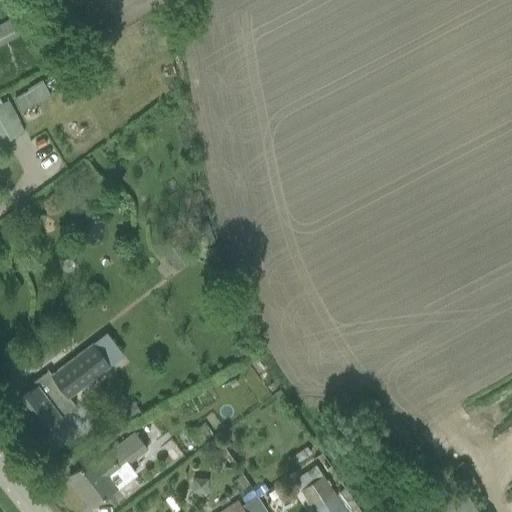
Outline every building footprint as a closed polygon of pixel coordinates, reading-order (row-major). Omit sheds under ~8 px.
[(0,49),(19,40),(10,22),(0,27),(0,49)] [(17,109),(49,99),(44,82),(12,92),(17,109)] [(20,134),(3,102),(0,103),(0,138),(3,144),(20,134)] [(186,247),(190,244),(178,229),(174,232),(173,231),(156,244),(176,271),(194,258),(186,247)] [(29,353),(39,367),(58,353),(48,339),(29,353)] [(33,382),(36,386),(13,404),(36,435),(75,405),(68,397),(110,365),(93,343),(51,375),(48,370),(33,382)] [(94,424),(101,436),(140,416),(134,403),(94,424)] [(68,476),(91,507),(116,488),(108,478),(146,449),(136,434),(97,463),(93,458),(68,476)] [(300,490),(299,490),(313,511),(359,511),(344,488),(334,495),(315,466),(293,480),(300,490)] [(193,478),(191,493),(206,494),(207,480),(193,478)] [(479,511),(462,487),(425,511),(479,511)] [(267,511),(256,495),(241,506),(237,499),(217,511),(267,511)]
